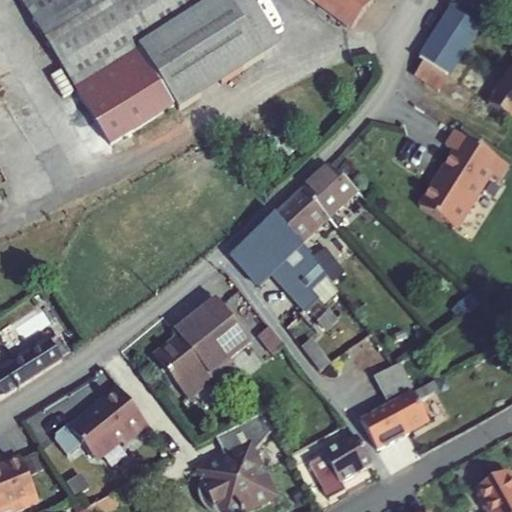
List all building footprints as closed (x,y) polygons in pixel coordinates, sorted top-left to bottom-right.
[(43,0),(46,3),(32,12),(94,108),(243,10),(236,0),(43,0)] [(312,0),(352,31),(374,2),(370,0),(312,0)] [(243,10),(94,108),(120,149),(270,51),(243,10)] [(449,18),(415,66),(418,69),(437,83),(440,85),(475,37),(449,18)] [(437,83),(418,69),(410,79),(429,95),(437,83)] [(510,124),(511,121),(511,73),(487,107),(510,124)] [(444,150),(452,156),(419,212),(456,234),(490,178),(498,183),(508,167),(453,134),(444,150)] [(300,195),(330,220),(355,196),(326,170),(300,195)] [(298,249),(330,220),(300,195),(273,220),(297,247),(298,249)] [(273,220),(268,226),(292,252),(297,247),(273,220)] [(268,226),(232,261),(257,286),(272,273),(308,312),(318,303),(307,290),(320,279),(298,249),(297,247),(292,252),(268,226)] [(249,347),(216,305),(175,339),(178,342),(154,361),(188,403),(231,369),(227,364),(249,347)] [(511,336),(507,332),(496,339),(501,347),(511,340),(511,336)] [(503,351),(511,346),(511,340),(501,347),(503,351)] [(0,398),(4,397),(60,362),(49,343),(0,370),(0,398)] [(389,370),(387,372),(368,385),(380,403),(381,403),(401,389),(389,370)] [(146,429),(116,391),(95,408),(98,411),(88,418),(87,417),(68,432),(66,430),(66,429),(54,438),(54,444),(65,458),(79,446),(91,461),(97,462),(120,445),(126,445),(146,429)] [(431,420),(414,391),(405,396),(398,400),(390,405),(358,425),(367,440),(376,454),(431,420)] [(98,411),(95,408),(66,430),(68,432),(87,417),(88,418),(98,411)] [(261,425),(214,444),(223,466),(224,470),(215,474),(214,469),(196,477),(199,484),(194,486),(194,487),(194,488),(194,489),(194,490),(194,491),(193,492),(193,493),(193,494),(193,495),(193,496),(193,497),(194,498),(194,499),(194,500),(194,501),(194,502),(194,503),(195,504),(195,505),(195,506),(196,507),(196,508),(196,509),(197,509),(197,510),(198,511),(259,511),(268,508),(251,463),(273,441),(261,425)] [(370,469),(354,441),(307,468),(327,505),(343,495),(339,487),(370,469)] [(0,511),(4,511),(12,509),(17,511),(39,500),(19,458),(1,467),(0,468),(0,469),(1,470),(0,470),(0,511)] [(511,511),(511,482),(506,472),(476,489),(482,500),(488,510),(489,511),(511,511)] [(488,510),(482,500),(479,501),(485,511),(488,510)]
